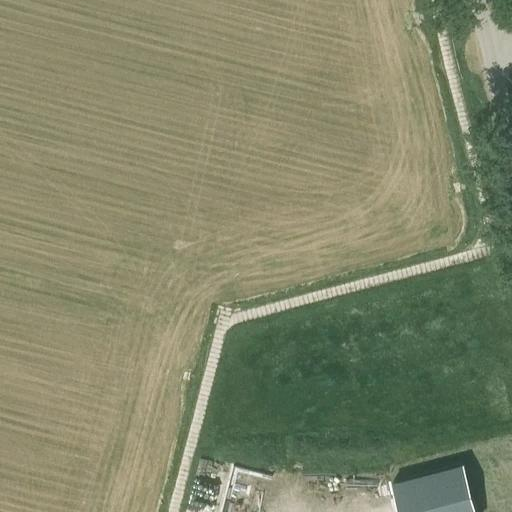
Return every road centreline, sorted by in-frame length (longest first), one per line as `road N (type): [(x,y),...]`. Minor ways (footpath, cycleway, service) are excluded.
road 1 (track): [(172,511),(223,321),(484,251),(491,238),(433,0)]
road 2 (unclassified): [(511,126),(480,0)]
